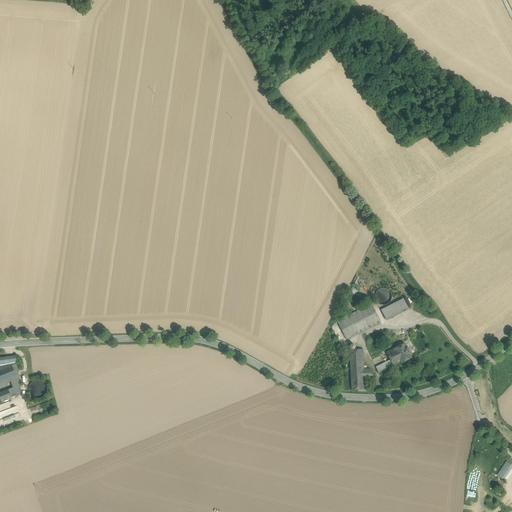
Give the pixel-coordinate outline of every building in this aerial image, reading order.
[(391,300),(392,297),(391,294),(389,291),(386,289),(383,288),(380,289),(377,291),(375,294),(375,297),(375,300),(377,303),(380,305),(383,305),(387,305),(389,303),(391,300)] [(403,299),(381,310),(385,319),(408,308),(403,299)] [(371,304),(337,322),(346,339),(380,322),(371,304)] [(405,344),(394,349),(400,362),(401,364),(412,358),(405,344)] [(363,349),(349,350),(351,390),(365,389),(364,378),(364,369),(363,349)] [(400,362),(394,349),(386,353),(390,360),(393,366),(400,362)] [(16,356),(4,358),(6,368),(6,369),(5,369),(7,380),(8,379),(10,379),(18,375),(16,356)] [(390,360),(376,367),(378,373),(393,366),(390,360)] [(369,369),(364,369),(364,378),(370,378),(372,375),(372,372),(369,369)] [(10,379),(13,388),(20,385),(18,375),(10,379)] [(7,380),(0,382),(0,388),(7,386),(6,384),(9,382),(8,379),(7,380)] [(46,393),(47,389),(46,386),(44,383),(41,381),(38,380),(34,381),(31,383),(29,386),(29,389),(30,393),(32,396),(35,398),(38,398),(42,398),(44,396),(46,393)] [(13,388),(8,390),(11,398),(21,394),(20,385),(13,388)] [(8,390),(0,393),(0,403),(0,404),(3,403),(3,401),(11,398),(8,390)] [(52,400),(28,410),(31,418),(55,409),(52,400)] [(11,401),(0,404),(0,412),(13,407),(11,401)] [(0,412),(0,420),(19,413),(17,406),(13,407),(0,412)] [(511,465),(507,462),(497,476),(504,480),(511,468),(511,465)]
